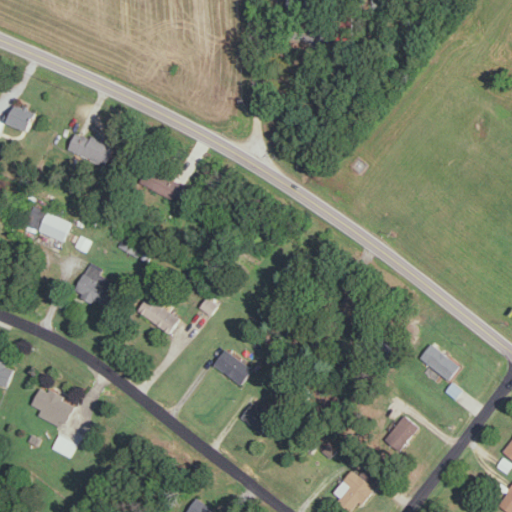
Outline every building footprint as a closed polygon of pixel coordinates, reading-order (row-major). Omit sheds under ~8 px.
[(320,0),(288,0),(289,7),(321,8),(320,0)] [(35,130),(42,111),(18,102),(11,121),(35,130)] [(72,151),(113,162),(118,143),(77,131),(72,151)] [(188,199),(193,183),(163,173),(157,189),(188,199)] [(40,229),(49,211),(34,203),(22,227),(31,231),(33,226),(40,229)] [(76,220),(49,211),(43,230),(69,240),(76,220)] [(76,244),(89,250),(95,238),(82,232),(76,244)] [(105,266),(91,259),(77,291),(113,306),(123,284),(101,275),(105,266)] [(214,314),(222,303),(210,294),(202,305),(214,314)] [(142,313),(176,331),(184,314),(150,297),(142,313)] [(463,364),(437,344),(425,358),(452,379),(463,364)] [(248,382),(257,366),(226,348),(216,364),(248,382)] [(0,380),(13,384),(18,364),(0,359),(0,380)] [(459,397),(465,388),(454,380),(448,389),(459,397)] [(42,413),(67,425),(78,404),(65,398),(67,395),(44,384),(36,403),(45,407),(42,413)] [(242,414),(265,432),(277,417),(254,399),(242,414)] [(81,441),(61,432),(54,446),(74,456),(81,441)] [(507,471),(511,463),(511,460),(503,455),(497,465),(507,471)] [(356,509),(377,490),(372,485),(383,475),(372,463),(361,473),(358,469),(337,487),(356,509)] [(190,511),(225,511),(199,497),(190,511)]
